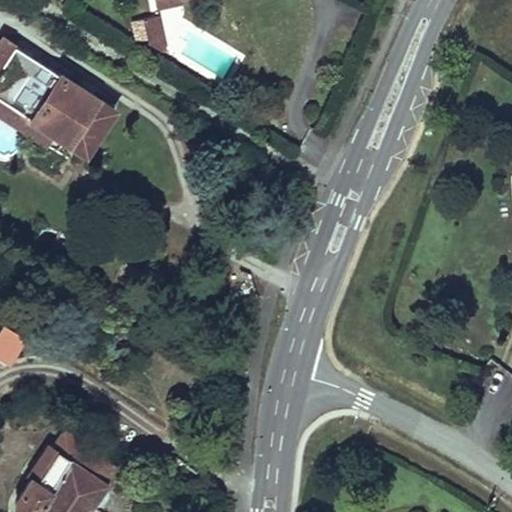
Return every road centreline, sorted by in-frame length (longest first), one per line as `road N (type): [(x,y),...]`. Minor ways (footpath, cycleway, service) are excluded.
road 1 (tertiary): [(302,376),(448,0)]
road 2 (tertiary): [(424,0),(335,199),(278,370)]
road 3 (unknown): [(25,369),(60,364),(80,371),(227,465),(260,470)]
road 4 (residential): [(302,376),(365,398),(511,477)]
road 5 (tertiary): [(278,370),(256,511)]
road 6 (tertiary): [(282,511),(302,376)]
